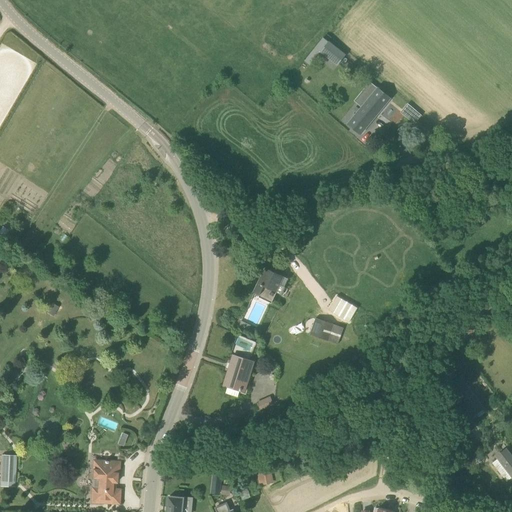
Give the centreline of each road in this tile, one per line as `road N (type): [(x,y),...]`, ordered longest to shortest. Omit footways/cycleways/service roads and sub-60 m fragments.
road 1 (tertiary): [(150,511),(160,438),(206,305),(208,223),(176,157),(0,0)]
road 2 (track): [(511,133),(227,218),(204,214)]
road 3 (track): [(511,277),(422,382),(400,424),(384,495)]
